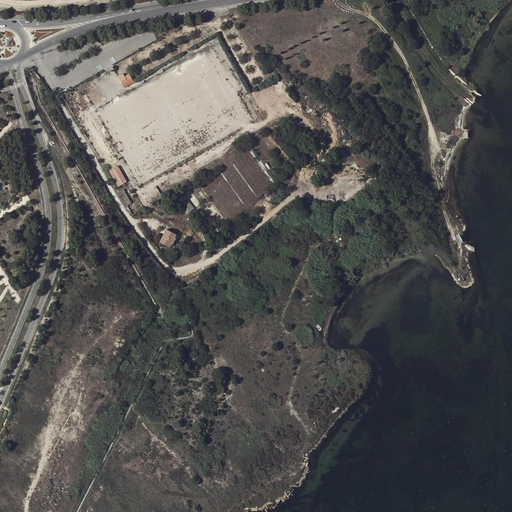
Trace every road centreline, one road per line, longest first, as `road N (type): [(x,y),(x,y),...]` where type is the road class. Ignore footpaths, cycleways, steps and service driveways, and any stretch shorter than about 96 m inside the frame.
road 1 (tertiary): [(0,403),(53,270),(61,222),(18,61)]
road 2 (tertiary): [(3,66),(44,183),(49,223),(42,268),(0,376)]
road 3 (secondary): [(24,53),(109,21),(229,0)]
road 4 (secondary): [(192,0),(16,25)]
